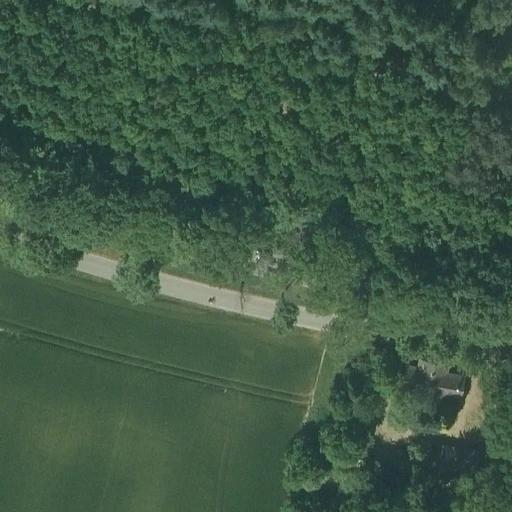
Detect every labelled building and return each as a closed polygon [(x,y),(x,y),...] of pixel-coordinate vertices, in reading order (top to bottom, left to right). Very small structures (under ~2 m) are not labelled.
[(445,370),(447,360),(419,355),(417,365),(399,362),(394,392),(423,397),(422,401),(428,403),(429,398),(440,400),(442,390),(460,393),(463,373),(445,370)] [(363,469),(374,426),(354,421),(343,464),(363,469)] [(473,483),(478,449),(440,443),(434,477),(473,483)] [(329,487),(335,478),(321,469),(315,477),(329,487)] [(309,504),(316,489),(303,482),(296,498),(309,504)]
